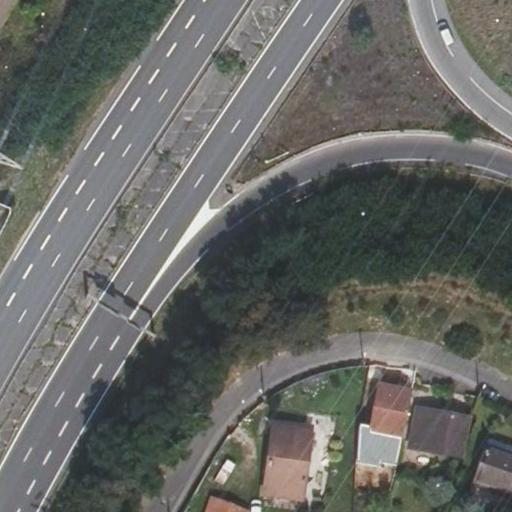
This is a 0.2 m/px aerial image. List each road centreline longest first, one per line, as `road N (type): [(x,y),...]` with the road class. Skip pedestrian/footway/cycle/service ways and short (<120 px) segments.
road 1 (motorway): [(107,310),(140,299),(183,244),(293,167),(349,150),(413,147),(511,167)]
road 2 (residential): [(147,511),(164,476),(241,376),(331,345),(446,364),(511,404)]
road 3 (primary): [(215,0),(59,233),(0,344)]
road 4 (primary): [(107,310),(320,0)]
road 5 (primary): [(0,511),(107,310)]
road 6 (motorway): [(511,120),(443,66),(415,0)]
